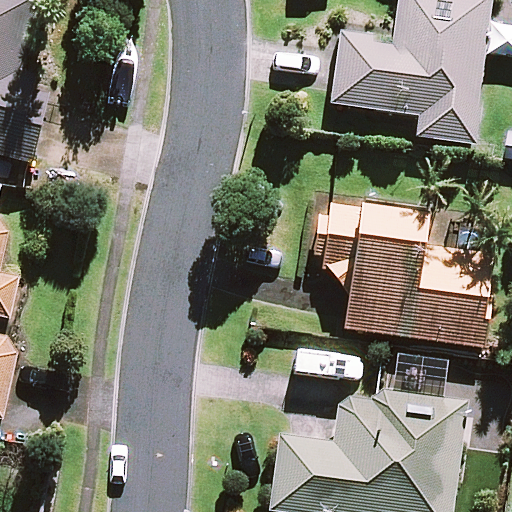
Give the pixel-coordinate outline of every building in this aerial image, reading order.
[(0,0),(0,161),(40,172),(57,104),(41,100),(45,83),(27,78),(46,4),(31,0),(0,0)] [(482,154),(505,0),(410,0),(404,49),(348,41),(337,113),(426,125),(423,145),(482,154)] [(356,302),(351,337),(493,357),(501,303),(495,302),(501,263),(431,253),(435,226),(338,212),(336,225),(326,223),(319,270),(330,272),(329,279),(337,280),(356,302)] [(4,224),(0,223),(0,426),(11,429),(26,361),(17,347),(0,343),(0,323),(18,328),(28,286),(7,281),(16,241),(4,224)] [(286,443),(276,511),(459,511),(474,410),(392,399),(377,409),(356,406),(345,416),(340,450),(286,443)]
